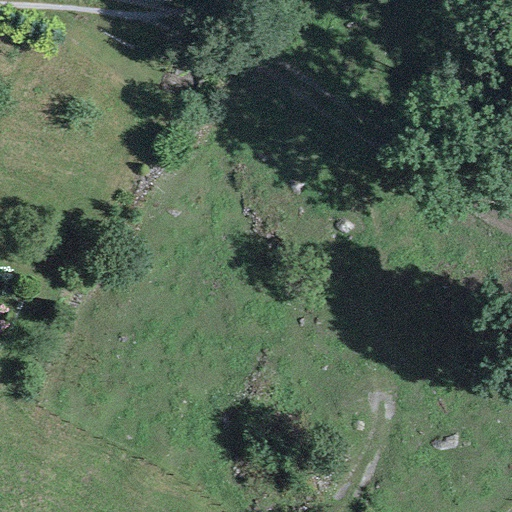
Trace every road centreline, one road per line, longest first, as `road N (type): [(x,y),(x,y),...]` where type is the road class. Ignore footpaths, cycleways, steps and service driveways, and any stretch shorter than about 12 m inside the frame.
road 1 (track): [(315,102),(358,200),(377,337),(372,433),(319,511)]
road 2 (track): [(150,5),(511,216)]
